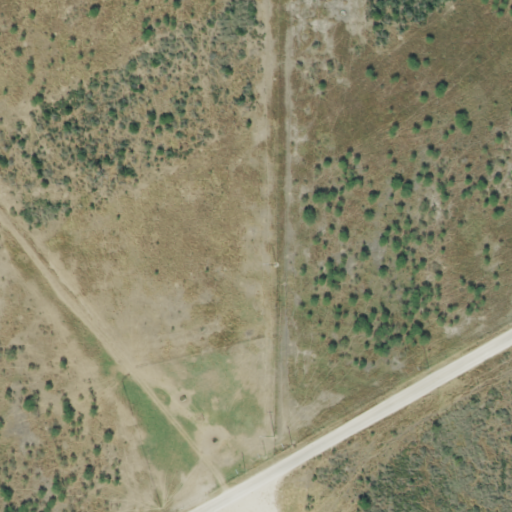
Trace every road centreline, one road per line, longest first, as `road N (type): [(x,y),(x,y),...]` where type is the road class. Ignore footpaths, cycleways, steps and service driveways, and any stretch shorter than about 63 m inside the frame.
road 1 (residential): [(511,336),(179,511)]
road 2 (residential): [(70,289),(244,511)]
